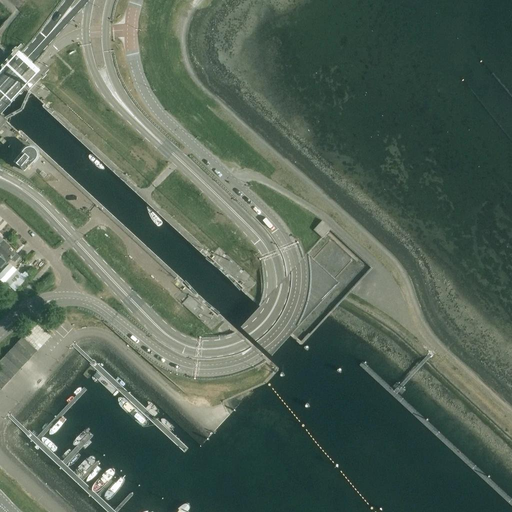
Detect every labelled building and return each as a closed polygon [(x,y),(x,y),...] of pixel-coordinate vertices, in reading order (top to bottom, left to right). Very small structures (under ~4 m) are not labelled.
[(131,41),(133,51),(144,48),(142,38),(131,41)] [(25,151),(14,165),(24,174),(36,160),(37,158),(36,155),(35,152),(31,150),(25,151)] [(9,213),(13,208),(4,203),(1,208),(9,213)] [(328,235),(337,226),(328,218),(320,227),(328,235)] [(4,241),(0,245),(0,257),(7,264),(11,259),(15,262),(20,257),(15,253),(14,254),(9,250),(11,248),(4,241)] [(20,275),(16,270),(11,266),(8,269),(7,267),(3,272),(9,277),(14,282),(20,275)] [(182,304),(197,318),(203,311),(200,308),(202,306),(189,294),(187,297),(188,297),(182,304)] [(19,342),(33,356),(38,351),(23,338),(19,342)] [(39,348),(45,342),(41,339),(36,345),(39,348)] [(29,361),(33,356),(19,342),(14,347),(29,361)] [(24,366),(29,361),(14,347),(10,352),(24,366)] [(19,371),(24,366),(10,352),(5,357),(19,371)] [(15,375),(19,371),(5,357),(0,362),(15,375)] [(0,370),(10,380),(15,375),(0,362),(0,370)] [(0,379),(6,385),(10,380),(0,370),(0,379)] [(18,406),(23,398),(19,395),(14,403),(18,406)]
